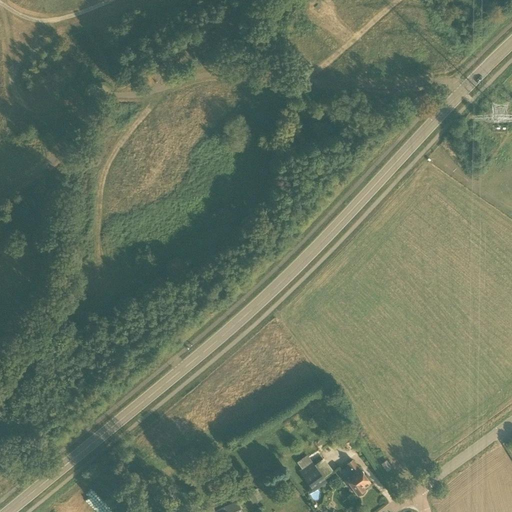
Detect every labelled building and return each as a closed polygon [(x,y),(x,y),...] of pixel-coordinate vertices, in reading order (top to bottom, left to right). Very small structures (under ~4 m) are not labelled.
[(343,440),(353,435),(351,431),(340,436),(343,440)] [(345,448),(356,442),(353,435),(342,441),(345,448)] [(346,479),(345,479),(357,495),(365,489),(363,488),(370,483),(353,459),(346,464),(348,465),(340,471),(346,479)] [(386,460),(382,464),(387,471),(391,468),(386,460)] [(326,482),(320,474),(312,461),(299,470),(313,491),(326,482)] [(257,488),(248,493),(253,504),(263,499),(257,488)] [(242,511),(237,501),(213,511),(242,511)]
